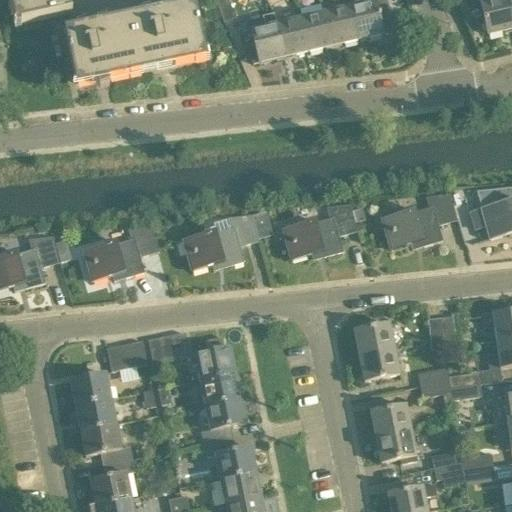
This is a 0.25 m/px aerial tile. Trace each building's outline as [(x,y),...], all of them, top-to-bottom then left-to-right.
[(71,16),(67,0),(14,0),(20,27),(71,16)] [(235,20),(226,0),(212,0),(223,25),(235,20)] [(371,0),(372,3),(349,8),(357,42),(382,36),(394,33),(385,0),(371,0)] [(511,31),(511,30),(504,0),(493,0),(479,3),(487,37),(511,31)] [(194,6),(129,20),(139,71),(205,57),(194,6)] [(357,42),(349,8),(324,14),(332,48),(357,42)] [(332,48),(324,14),(300,20),(308,54),(332,48)] [(284,59),(276,26),(274,26),(272,16),(261,18),(263,29),(251,32),(255,49),(246,51),(253,66),(258,65),(284,59)] [(139,71),(129,20),(64,33),(75,85),(139,71)] [(300,20),(276,26),(284,59),(308,54),(300,20)] [(457,223),(449,197),(425,200),(428,211),(414,215),(414,212),(381,222),(390,253),(421,244),(423,249),(442,244),(438,228),(457,223)] [(511,201),(480,211),(469,214),(474,233),(486,229),(490,243),(511,235),(511,201)] [(355,225),(352,213),(350,207),(325,210),(329,222),(315,225),(314,223),(282,232),(291,264),(322,255),(324,260),(343,255),(338,239),(358,234),(355,225)] [(352,213),(355,225),(365,222),(361,211),(352,213)] [(255,233),(269,229),(265,214),(251,218),(255,233)] [(258,244),(251,219),(251,218),(226,221),(229,232),(216,236),(215,233),(182,243),(191,274),(223,265),(224,270),(243,265),(239,250),(258,244)] [(139,260),(149,257),(158,254),(151,229),(127,231),(130,243),(116,247),(115,244),(83,253),(92,285),(123,276),(124,281),(144,275),(139,260)] [(25,292),(44,286),(40,271),(59,265),(52,239),(27,242),(31,253),(17,257),(16,254),(0,258),(0,292),(24,286),(25,292)] [(496,343),(511,341),(511,312),(492,315),(492,316),(481,317),(483,332),(494,331),(496,343)] [(451,319),(439,320),(443,351),(455,349),(451,319)] [(443,351),(439,320),(427,322),(430,352),(443,351)] [(358,359),(394,352),(388,326),(353,334),(358,359)] [(171,337),(176,361),(188,359),(183,335),(171,337)] [(171,337),(159,340),(164,364),(176,361),(171,337)] [(164,364),(159,340),(147,343),(152,366),(164,364)] [(199,383),(235,375),(230,350),(224,351),(222,340),(205,343),(207,355),(193,358),(199,383)] [(488,373),(511,369),(511,341),(496,343),(497,356),(486,358),(488,373)] [(142,344),(129,346),(134,370),(146,367),(142,344)] [(129,346),(118,349),(123,372),(134,370),(129,346)] [(123,372),(118,349),(105,351),(110,375),(123,372)] [(399,377),(394,352),(358,359),(363,384),(399,377)] [(448,384),(447,379),(446,371),(417,377),(419,389),(448,384)] [(240,399),(235,375),(199,383),(204,407),(240,399)] [(479,387),(478,375),(447,379),(448,384),(449,391),(479,387)] [(74,409),(110,401),(105,376),(69,383),(74,409)] [(448,384),(419,389),(422,401),(442,397),(445,410),(452,408),(451,403),(449,391),(448,384)] [(480,387),(479,387),(449,391),(451,403),(481,399),(480,387)] [(166,390),(157,392),(161,408),(170,406),(166,390)] [(155,409),(151,393),(142,395),(146,411),(155,409)] [(507,425),(511,423),(511,395),(503,397),(507,425)] [(240,399),(204,407),(209,432),(200,434),(203,447),(233,441),(230,429),(245,425),(240,399)] [(115,426),(110,401),(74,409),(79,433),(115,426)] [(375,441),(410,433),(405,408),(370,415),(375,441)] [(120,451),(115,426),(79,433),(84,459),(99,456),(102,468),(132,462),(129,449),(120,451)] [(417,464),(410,433),(375,441),(380,466),(399,462),(400,467),(417,464)] [(235,453),(233,441),(203,447),(207,469),(216,467),(219,482),(255,475),(250,450),(235,453)] [(461,466),(461,461),(459,453),(430,459),(433,471),(461,466)] [(492,469),(491,459),(491,456),(461,461),(461,466),(463,473),(492,469)] [(132,462),(102,468),(104,480),(89,483),(94,508),(130,501),(125,476),(134,475),(132,462)] [(461,466),(433,471),(435,483),(442,482),(443,489),(465,485),(463,473),(461,466)] [(492,469),(463,473),(465,485),(494,481),(492,469)] [(255,475),(219,482),(224,508),(261,500),(255,475)] [(389,511),(426,511),(424,501),(436,498),(433,487),(386,497),(389,511)] [(188,511),(185,498),(176,500),(178,511),(188,511)] [(178,511),(176,500),(167,502),(169,511),(178,511)] [(263,511),(261,500),(224,508),(225,511),(263,511)] [(132,511),(130,501),(94,508),(94,511),(132,511)]
